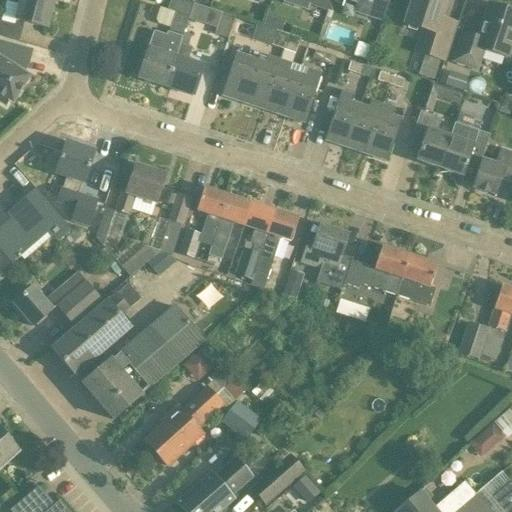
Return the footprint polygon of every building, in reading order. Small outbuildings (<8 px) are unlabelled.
[(45,29),(53,1),(48,0),(4,0),(4,1),(18,5),(14,20),(45,29)] [(188,16),(189,16),(192,6),(193,5),(178,0),(169,0),(166,11),(159,8),(155,20),(157,24),(170,28),(168,34),(181,39),(188,16)] [(284,0),(284,3),(307,11),(309,5),(326,10),(329,0),(284,0)] [(342,0),(356,4),(354,11),(382,20),(389,0),(342,0)] [(411,0),(404,24),(420,29),(413,51),(442,61),(455,25),(440,20),(446,0),(445,0),(411,0)] [(507,57),(511,42),(511,11),(489,4),(478,38),(463,33),(453,62),(475,69),(482,49),(507,57)] [(195,7),(192,6),(189,16),(193,18),(192,22),(208,27),(213,12),(196,6),(195,7)] [(215,35),(228,39),(234,18),(221,14),(215,35)] [(250,39),(283,50),(288,36),(255,25),(250,39)] [(299,40),(288,36),(283,50),(294,54),(299,40)] [(0,102),(5,106),(8,100),(11,103),(27,77),(10,67),(12,62),(20,64),(24,49),(0,42),(0,102)] [(150,46),(149,49),(147,48),(137,78),(165,87),(175,58),(162,53),(163,50),(162,47),(161,44),(157,42),(153,44),(150,46)] [(175,58),(165,87),(192,96),(202,66),(187,61),(191,48),(180,44),(175,58)] [(312,60),(325,64),(327,54),(315,50),(312,60)] [(221,97),(263,110),(279,60),(267,56),(265,63),(236,53),(221,97)] [(292,64),(279,60),(263,110),(283,117),(298,74),(289,71),(292,64)] [(347,72),(368,78),(371,69),(350,63),(347,72)] [(306,77),(298,74),(283,117),(305,124),(321,74),(308,70),(306,77)] [(376,81),(388,85),(391,76),(379,72),(376,81)] [(404,81),(391,76),(388,85),(401,90),(404,81)] [(324,141),(345,148),(359,105),(351,102),(353,96),(340,92),(324,141)] [(345,148),(365,155),(382,105),(370,101),(368,108),(359,105),(345,148)] [(394,109),(382,105),(365,155),(387,162),(401,119),(391,116),(394,109)] [(415,162),(438,170),(449,137),(435,133),(440,119),(419,112),(409,145),(419,148),(415,162)] [(454,124),(449,137),(438,170),(462,177),(467,164),(478,168),(489,135),(454,124)] [(89,227),(98,200),(78,194),(82,182),(84,182),(94,151),(66,142),(56,174),(67,177),(63,188),(61,188),(56,202),(75,209),(71,221),(89,227)] [(511,179),(511,153),(500,149),(495,165),(481,160),(472,189),(495,196),(502,176),(511,179)] [(155,204),(165,176),(135,166),(126,193),(121,191),(114,212),(128,216),(135,197),(155,204)] [(199,243),(211,247),(227,196),(204,188),(196,212),(207,215),(201,235),(186,230),(177,255),(193,260),(199,243)] [(52,236),(66,224),(35,190),(6,215),(0,208),(0,250),(10,262),(47,230),(52,236)] [(171,257),(191,197),(178,193),(168,222),(158,218),(148,247),(132,243),(117,256),(111,249),(107,252),(129,278),(159,252),(171,257)] [(251,204),(227,196),(211,247),(208,256),(205,264),(218,268),(220,260),(233,224),(243,227),(251,204)] [(252,281),(255,273),(273,211),(251,204),(243,227),(254,231),(249,244),(245,242),(234,275),(252,281)] [(102,247),(113,211),(104,208),(93,244),(102,247)] [(267,258),(272,245),(275,237),(290,243),(298,219),(273,211),(255,273),(263,276),(269,259),(267,258)] [(327,272),(323,283),(316,301),(320,303),(318,311),(332,315),(334,308),(336,308),(342,289),(338,288),(342,277),(344,278),(351,259),(341,256),(348,236),(319,226),(313,244),(306,242),(299,264),(306,266),(320,270),(321,269),(327,272)] [(360,284),(395,296),(409,257),(381,248),(374,270),(360,265),(360,263),(351,259),(344,278),(345,278),(343,284),(358,289),(360,284)] [(167,278),(173,261),(156,255),(150,272),(167,278)] [(429,307),(430,304),(435,289),(429,288),(436,266),(409,257),(395,296),(429,307)] [(0,281),(12,271),(7,265),(2,269),(0,266),(0,281)] [(291,271),(286,294),(299,297),(303,273),(291,271)] [(73,326),(101,302),(77,273),(44,302),(31,287),(12,304),(32,327),(56,306),(73,326)] [(510,314),(511,315),(511,290),(501,287),(488,327),(504,332),(510,314)] [(118,317),(136,302),(123,288),(119,291),(120,293),(116,297),(115,295),(51,350),(73,376),(129,329),(118,317)] [(341,300),(336,313),(365,322),(369,309),(341,300)] [(141,395),(203,342),(173,308),(110,361),(82,385),(113,420),(141,396),(141,395)] [(489,329),(467,322),(457,353),(478,360),(480,356),(495,360),(501,341),(486,337),(489,329)] [(193,367),(201,377),(219,362),(207,341),(201,347),(206,356),(193,367)] [(211,382),(206,388),(180,410),(176,406),(162,418),(165,421),(143,441),(166,467),(202,435),(196,428),(221,405),(213,396),(228,384),(231,387),(239,380),(224,363),(207,377),(211,382)] [(230,430),(245,441),(261,420),(236,401),(220,423),(230,430)] [(511,414),(508,410),(493,423),(506,439),(511,434),(511,414)] [(469,445),(480,458),(503,438),(492,425),(469,445)] [(0,468),(19,452),(0,430),(0,468)] [(262,504),(265,507),(305,472),(289,454),(249,489),(262,504)] [(218,511),(232,500),(231,498),(253,478),(247,472),(250,469),(251,464),(249,460),(246,457),(242,455),(237,456),(233,458),(211,475),(209,473),(197,484),(175,503),(182,511),(218,511)] [(489,497),(501,511),(511,511),(511,486),(507,481),(489,497)] [(395,511),(454,511),(474,495),(463,482),(432,509),(425,501),(431,496),(424,488),(395,511)] [(57,511),(35,486),(8,510),(9,511),(57,511)] [(488,511),(474,495),(454,511),(488,511)]
